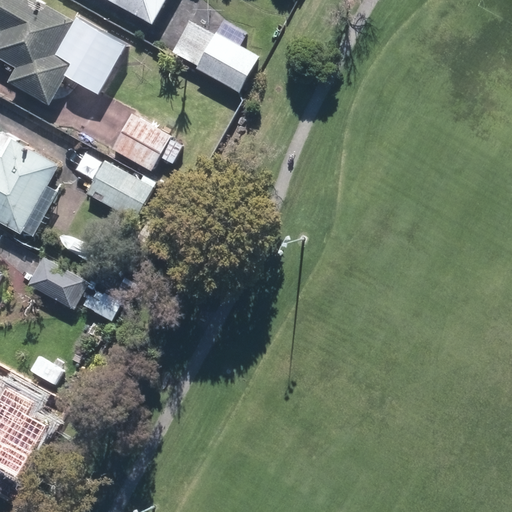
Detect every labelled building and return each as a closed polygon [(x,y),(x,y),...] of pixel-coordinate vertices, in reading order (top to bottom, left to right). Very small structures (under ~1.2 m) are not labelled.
[(74,20),(39,0),(0,0),(0,27),(4,30),(0,37),(0,54),(19,66),(12,78),(51,101),(73,63),(56,53),(74,20)] [(112,0),(152,22),(164,0),(112,0)] [(194,20),(176,51),(242,90),(260,59),(194,20)] [(134,115),(115,147),(153,169),(172,137),(134,115)] [(0,155),(0,217),(23,230),(25,226),(36,232),(59,190),(48,184),(59,163),(16,139),(5,158),(0,155)] [(107,160),(88,192),(136,219),(154,187),(107,160)] [(46,256),(31,283),(74,308),(90,281),(46,256)] [(96,283),(84,301),(111,320),(124,303),(96,283)] [(112,332),(83,322),(72,355),(102,364),(112,332)] [(67,357),(33,356),(33,376),(66,377),(67,357)]
